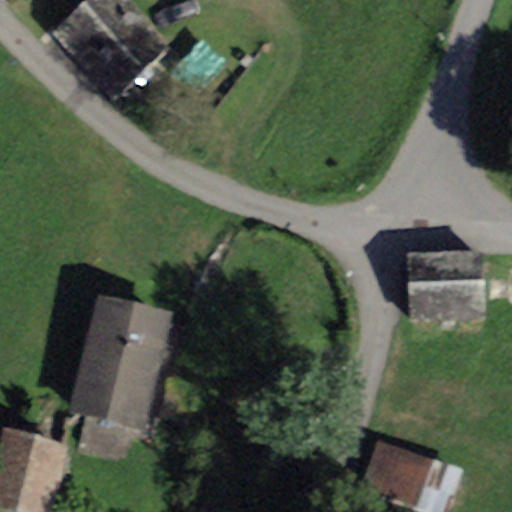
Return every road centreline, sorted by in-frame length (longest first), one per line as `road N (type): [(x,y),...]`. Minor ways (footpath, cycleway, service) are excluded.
road 1 (residential): [(0,18),(119,136),(166,169),(265,209),(396,229)]
road 2 (track): [(341,511),(396,229)]
road 3 (track): [(396,229),(476,0)]
